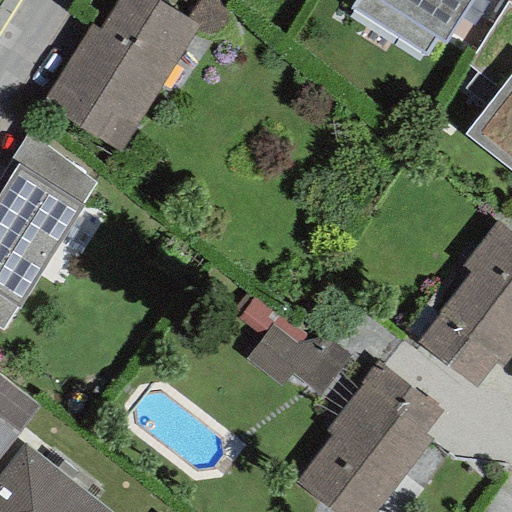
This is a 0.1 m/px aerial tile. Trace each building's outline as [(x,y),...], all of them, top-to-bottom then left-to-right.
[(39,106),(119,154),(169,72),(197,26),(154,0),(116,0),(99,29),(89,24),(39,106)] [(355,0),(348,11),(424,58),(437,38),(443,42),(470,0),(355,0)] [(511,72),(463,134),(511,173),(511,72)] [(27,131),(10,159),(17,164),(81,204),(95,183),(27,131)] [(0,331),(81,204),(17,164),(0,191),(0,331)] [(416,343),(474,388),(494,363),(501,368),(511,354),(511,234),(504,229),(495,221),(460,266),(470,273),(416,343)] [(230,315),(262,339),(279,317),(246,293),(230,315)] [(262,339),(245,360),(280,387),(290,374),(319,396),(350,357),(319,333),(313,341),(280,315),(279,317),(262,339)] [(375,511),(430,439),(424,434),(441,411),(376,363),(325,431),(330,434),(294,483),(333,511),(375,511)] [(0,455),(39,406),(0,374),(0,455)] [(0,511),(110,511),(24,444),(0,473),(0,511)]
